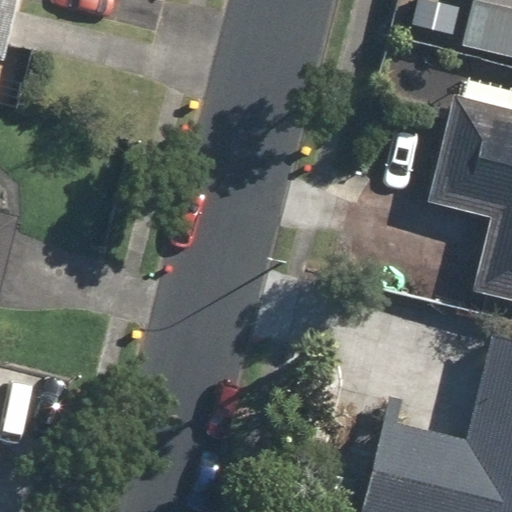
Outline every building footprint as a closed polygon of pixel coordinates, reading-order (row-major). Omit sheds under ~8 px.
[(0,0),(0,47),(11,0),(0,0)] [(511,0),(465,0),(455,47),(511,59),(511,0)] [(511,89),(455,75),(424,202),(487,217),(469,294),(511,304),(511,89)] [(0,251),(9,213),(0,210),(0,251)] [(460,440),(381,421),(358,511),(511,511),(511,349),(484,342),(460,440)]
